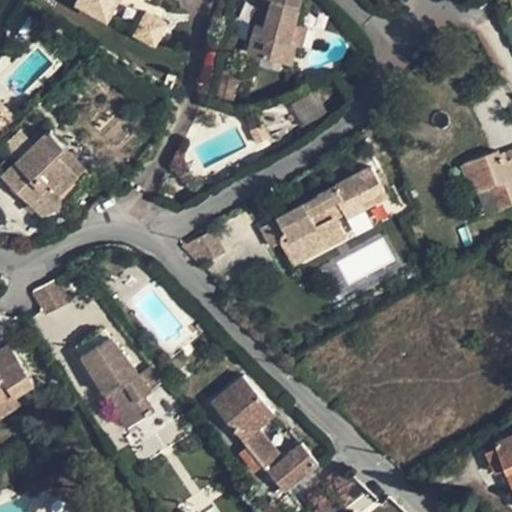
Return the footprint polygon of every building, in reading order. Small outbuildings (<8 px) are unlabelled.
[(78,0),(78,2),(106,16),(115,0),(78,0)] [(299,0),(271,0),(268,12),(265,24),(256,22),(248,50),(290,61),(294,44),(288,43),(294,22),(299,0)] [(268,12),(260,10),(256,22),(265,24),(268,12)] [(166,21),(147,11),(135,32),(154,42),(166,21)] [(249,21),(235,16),(231,41),(245,45),(249,21)] [(306,24),(294,22),(288,43),(294,44),(301,46),(306,24)] [(271,136),(264,123),(252,129),(259,142),(271,136)] [(45,133),(21,128),(0,148),(0,174),(1,175),(45,133)] [(64,145),(48,129),(45,133),(1,175),(40,213),(58,204),(58,192),(67,203),(86,184),(84,181),(91,174),(64,145)] [(100,163),(73,137),(64,145),(91,174),(100,163)] [(498,150),(467,161),(477,191),(491,186),(500,208),(511,203),(511,156),(506,159),(504,152),(500,153),(498,150)] [(362,201),(385,188),(374,166),(320,194),(321,196),(279,218),(284,227),(282,239),(282,240),(294,263),(329,245),(318,225),(345,211),(348,216),(365,207),(362,201)] [(491,186),(477,191),(486,213),(500,208),(491,186)] [(362,201),(365,207),(388,194),(385,188),(362,201)] [(348,216),(357,235),(375,225),(365,207),(348,216)] [(262,227),(272,246),(282,240),(282,239),(284,227),(279,218),(262,227)] [(213,228),(182,245),(201,264),(225,251),(213,228)] [(56,277),(39,284),(37,284),(35,286),(34,289),(33,292),(34,295),(45,312),(71,299),(56,277)] [(76,343),(128,425),(152,410),(141,394),(150,389),(138,373),(116,343),(109,334),(108,333),(107,331),(104,329),(101,329),(76,343)] [(0,356),(13,348),(10,343),(0,349),(0,356)] [(0,402),(14,394),(34,380),(13,348),(0,356),(0,402)] [(152,365),(138,373),(150,389),(164,381),(152,365)] [(273,412),(243,375),(213,400),(248,444),(264,462),(285,488),(317,461),(301,442),(283,457),(258,425),(273,412)] [(0,414),(19,403),(14,394),(0,402),(0,414)] [(511,434),(495,442),(498,447),(487,452),(497,472),(507,467),(511,478),(511,434)] [(264,462),(248,444),(239,451),(255,471),(264,462)]
